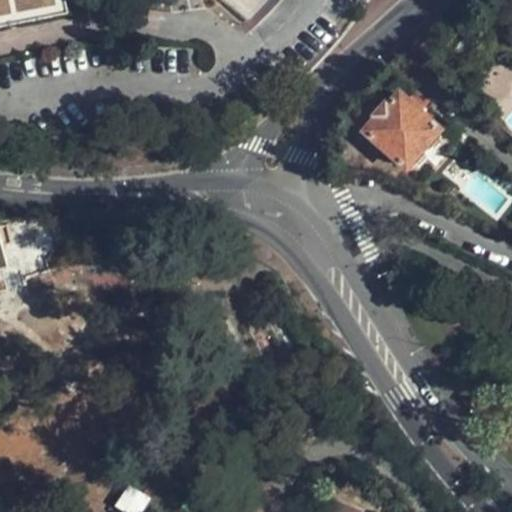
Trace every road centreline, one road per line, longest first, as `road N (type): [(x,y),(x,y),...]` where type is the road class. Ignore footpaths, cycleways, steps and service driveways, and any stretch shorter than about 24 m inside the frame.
road 1 (tertiary): [(317,236),(323,288),(426,443),(486,511)]
road 2 (tertiary): [(511,481),(455,427),(317,236)]
road 3 (tertiary): [(0,188),(235,190)]
road 4 (residential): [(331,80),(265,128),(235,190)]
road 5 (residential): [(297,208),(300,140),(331,80)]
road 6 (residential): [(331,80),(423,0)]
